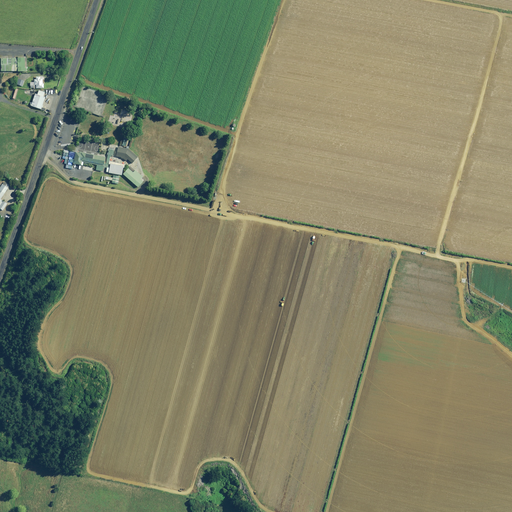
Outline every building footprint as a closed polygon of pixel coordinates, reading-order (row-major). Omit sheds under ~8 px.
[(18,72),(27,72),(27,68),(25,68),(25,58),(18,58),(2,58),(2,71),(18,72)] [(35,80),(35,82),(30,82),(31,88),(34,88),(34,89),(36,89),(44,88),(43,79),(45,79),(45,77),(36,77),(36,80),(35,80)] [(50,107),(45,105),(43,104),(45,101),(44,101),(45,97),(44,97),(45,92),(39,90),(38,95),(35,94),(32,103),(31,102),(30,105),(31,106),(42,109),(48,112),(50,107)] [(126,151),(117,149),(116,156),(124,158),(126,151)] [(76,151),(73,164),(81,165),(82,160),(103,165),(105,157),(76,151)] [(136,159),(130,153),(125,158),(132,164),(136,159)] [(123,166),(110,164),(108,172),(121,175),(123,166)] [(128,169),(122,174),(137,188),(145,179),(134,170),(132,173),(128,169)] [(11,185),(5,182),(0,188),(0,208),(3,211),(8,204),(3,200),(4,198),(3,197),(11,185)]
